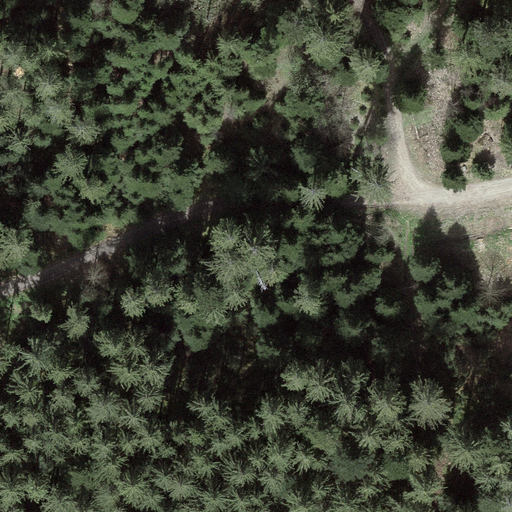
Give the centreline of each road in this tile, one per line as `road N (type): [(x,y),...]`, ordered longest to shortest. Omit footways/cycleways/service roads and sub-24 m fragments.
road 1 (track): [(0,291),(237,197),(432,193),(511,180)]
road 2 (track): [(349,0),(375,17),(432,193)]
